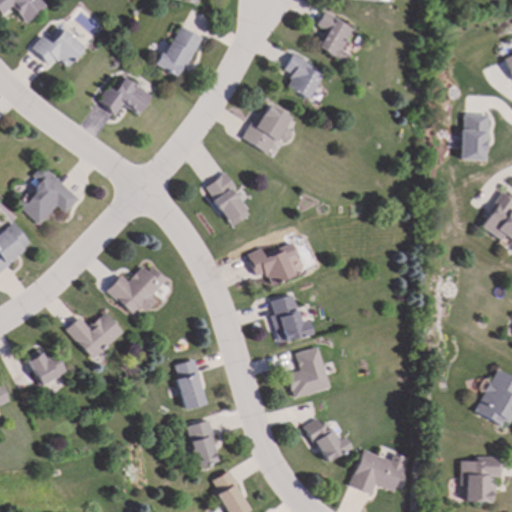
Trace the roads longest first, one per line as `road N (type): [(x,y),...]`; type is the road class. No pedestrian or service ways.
road 1 (residential): [(0,81),(180,232),(218,303),(260,442),(307,511)]
road 2 (residential): [(142,194),(206,114),(266,0)]
road 3 (residential): [(142,194),(52,287),(0,325)]
